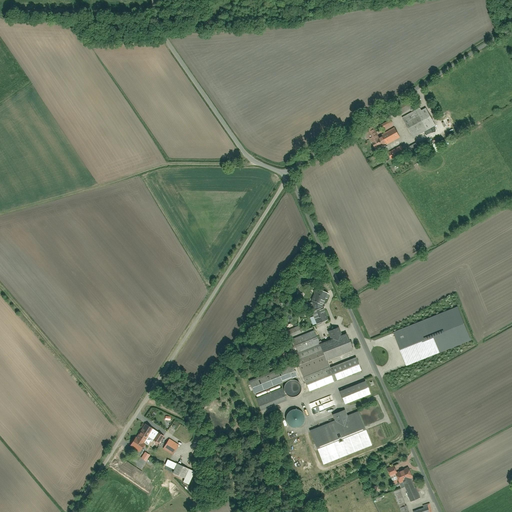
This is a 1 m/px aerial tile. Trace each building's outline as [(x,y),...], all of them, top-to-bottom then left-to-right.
[(419,109),(402,118),(412,139),(434,127),(425,110),(421,112),(419,109)] [(390,121),(375,130),(373,126),(362,132),(367,140),(369,139),(376,150),(399,137),(390,121)] [(416,144),(409,148),(412,153),(418,149),(416,144)] [(400,146),(387,153),(391,159),(403,153),(400,146)] [(328,294),(316,288),(313,294),(314,294),(311,301),(323,306),(326,299),(327,299),(329,295),(328,294)] [(328,320),(323,307),(311,312),(316,325),(328,320)] [(458,307),(393,333),(407,367),(472,341),(458,307)] [(286,337),(301,331),(298,325),(284,331),(286,337)] [(342,336),(339,328),(328,332),(331,340),(319,345),(295,355),(294,355),(303,378),(330,367),(327,361),(353,350),(346,334),(342,336)] [(313,331),(290,340),(295,355),(319,345),(313,331)] [(303,378),(309,392),(360,372),(355,357),(330,367),(303,378)] [(248,381),(253,394),(296,377),(291,364),(248,381)] [(285,385),(283,388),(283,391),(284,393),(286,396),(288,397),(291,398),(294,398),(296,397),(299,395),(300,393),(301,390),(301,387),(299,385),(297,383),(295,381),(292,381),(289,381),(287,383),(285,385)] [(370,395),(365,382),(339,392),(345,405),(370,395)] [(256,398),(261,411),(286,401),(281,388),(256,398)] [(332,395),(309,403),(311,408),(323,404),(325,408),(335,404),(332,395)] [(327,408),(313,415),(315,420),(330,414),(327,408)] [(286,418),(286,421),(286,424),(288,426),(290,428),(293,429),(296,429),(299,428),(302,426),(304,423),(305,420),(304,417),(303,414),(300,412),(298,410),(294,410),(291,411),(289,413),(287,415),(286,418)] [(345,410),(332,415),(335,422),(309,432),(322,465),(371,446),(357,413),(347,417),(345,410)] [(144,425),(130,447),(139,452),(144,443),(148,446),(156,432),(144,425)] [(153,441),(159,445),(163,437),(157,433),(153,441)] [(168,440),(163,449),(172,455),(178,446),(168,440)] [(144,452),(141,458),(146,461),(149,455),(144,452)] [(167,460),(164,467),(174,471),(177,465),(167,460)] [(177,464),(173,475),(185,479),(189,469),(177,464)] [(395,467),(387,470),(389,476),(397,473),(395,467)] [(402,484),(410,503),(420,499),(412,480),(413,479),(409,469),(391,476),(395,486),(402,484)] [(184,482),(188,484),(193,473),(188,471),(184,482)] [(399,490),(393,492),(399,509),(405,507),(399,490)]
